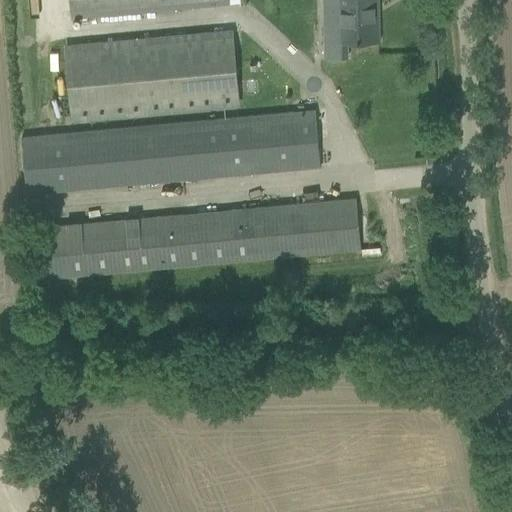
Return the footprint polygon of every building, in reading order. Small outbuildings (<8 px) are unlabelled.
[(71,0),(73,18),(230,3),(229,0),(71,0)] [(335,0),(336,7),(324,8),(325,41),(326,41),(346,41),(359,40),(379,40),(377,0),(335,0)] [(65,44),(72,120),(241,105),(234,29),(65,44)] [(23,139),(29,196),(320,167),(314,110),(23,139)] [(31,235),(35,280),(363,249),(358,198),(56,226),(57,233),(31,235)] [(77,290),(52,292),(53,302),(78,300),(77,290)]
